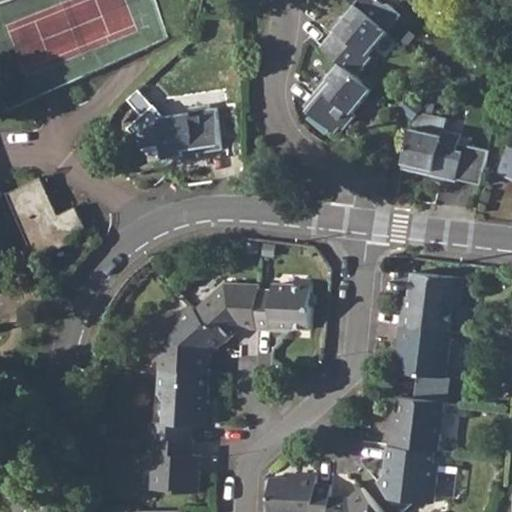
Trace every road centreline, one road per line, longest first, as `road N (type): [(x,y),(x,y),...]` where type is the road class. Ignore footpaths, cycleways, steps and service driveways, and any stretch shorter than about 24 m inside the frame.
road 1 (residential): [(350,218),(211,207),(156,224),(119,249),(91,285),(72,334),(42,506)]
road 2 (residential): [(350,218),(340,181),(282,125),(277,105),(292,0)]
road 3 (residential): [(368,220),(355,365),(308,410)]
road 4 (residential): [(511,238),(368,220)]
road 5 (residential): [(308,410),(254,459),(245,511)]
